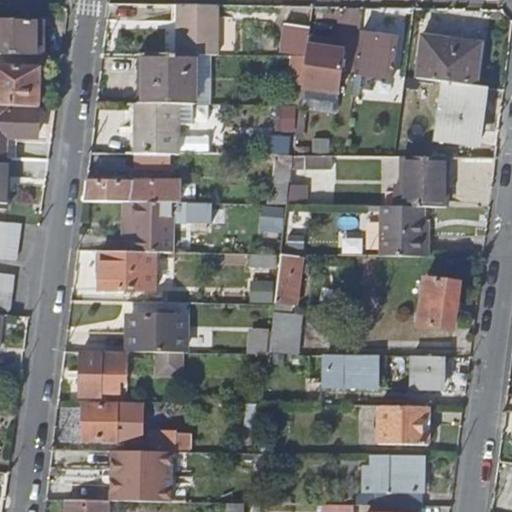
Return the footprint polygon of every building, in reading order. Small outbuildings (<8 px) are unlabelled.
[(219,3),(178,2),(176,53),(201,53),(218,53),(219,3)] [(0,52),(41,54),(41,21),(0,19),(0,52)] [(285,21),(284,25),(280,55),(306,55),(307,51),(309,34),(310,25),(285,21)] [(399,37),(361,32),(356,70),(394,75),(399,37)] [(324,36),(309,34),(307,51),(306,55),(302,86),(339,91),(345,46),(324,43),(324,36)] [(440,140),(480,144),(487,84),(477,83),(482,44),(421,36),(417,76),(447,80),(440,140)] [(201,53),(176,53),(145,52),(144,102),(178,102),(200,103),(201,53)] [(32,107),(40,107),(41,67),(0,64),(0,105),(13,106),(32,107)] [(306,90),(304,105),(336,110),(339,95),(306,90)] [(178,102),(144,102),(136,102),(136,150),(177,151),(178,102)] [(0,155),(1,156),(8,156),(15,157),(17,134),(37,135),(39,113),(32,112),(32,107),(13,106),(0,105),(0,155)] [(107,165),(169,166),(169,152),(108,151),(107,165)] [(0,207),(5,207),(8,156),(1,156),(0,155),(0,207)] [(456,157),(403,156),(403,205),(432,205),(455,206),(456,157)] [(322,168),(305,167),(303,193),(320,194),(322,168)] [(86,179),(83,199),(129,200),(130,200),(132,180),(86,179)] [(132,180),(130,200),(170,201),(180,201),(180,180),(132,180)] [(170,201),(130,200),(129,200),(127,233),(124,233),(123,250),(154,250),(169,250),(170,201)] [(432,205),(403,205),(386,204),(386,253),(437,254),(437,219),(431,219),(432,205)] [(0,255),(15,257),(19,221),(0,219),(0,255)] [(154,250),(123,250),(97,249),(97,289),(153,289),(154,250)] [(280,254),(273,302),(295,304),(298,276),(291,275),(293,256),(280,254)] [(0,308),(9,309),(13,272),(0,270),(0,308)] [(460,281),(425,276),(418,322),(453,328),(460,281)] [(303,313),(273,312),(272,349),(302,350),(303,313)] [(140,349),(160,350),(182,350),(183,314),(140,313),(140,349)] [(267,352),(270,329),(251,329),(249,352),(267,352)] [(187,350),(182,350),(160,350),(160,364),(187,364),(187,350)] [(131,351),(83,352),(83,392),(107,392),(107,391),(125,390),(125,378),(132,378),(131,351)] [(378,354),(349,353),(349,386),(378,387),(378,354)] [(445,355),(414,354),(413,388),(444,388),(445,355)] [(243,423),(257,425),(260,401),(246,401),(243,423)] [(84,438),(143,438),(143,403),(84,403),(84,438)] [(436,405),(388,404),(385,404),(384,441),(435,441),(436,405)] [(153,446),(176,447),(177,432),(153,431),(153,446)] [(111,448),(110,498),(171,499),(172,450),(111,448)] [(424,455),(390,454),(390,503),(423,504),(424,455)] [(102,511),(103,498),(73,497),(64,497),(63,511),(102,511)]
